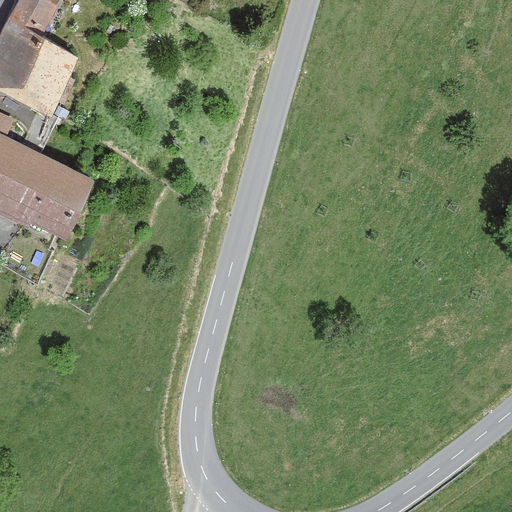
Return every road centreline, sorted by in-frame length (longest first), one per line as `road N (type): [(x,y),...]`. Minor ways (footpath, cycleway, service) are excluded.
road 1 (tertiary): [(237,511),(210,485),(198,458),(198,390),(306,0)]
road 2 (tertiary): [(511,411),(376,511)]
